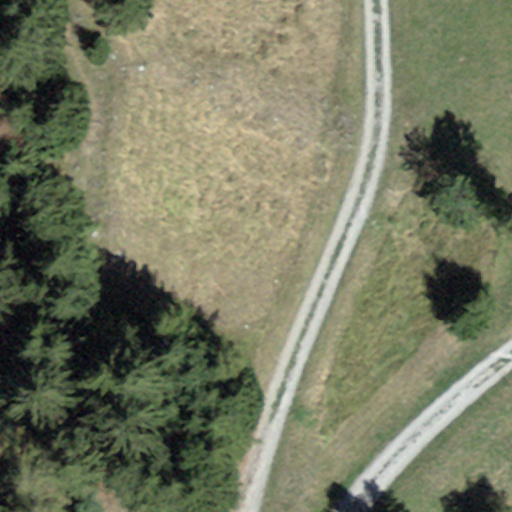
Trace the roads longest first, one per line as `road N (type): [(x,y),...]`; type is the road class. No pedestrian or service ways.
road 1 (track): [(231,511),(369,161),(373,0)]
road 2 (track): [(511,351),(418,428),(353,511)]
